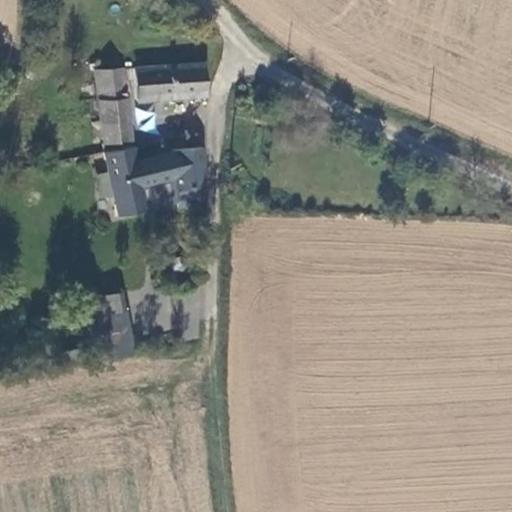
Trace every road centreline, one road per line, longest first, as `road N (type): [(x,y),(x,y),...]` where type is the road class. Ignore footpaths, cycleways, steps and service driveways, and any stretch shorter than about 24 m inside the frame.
road 1 (unclassified): [(242,48),(304,90),(511,186)]
road 2 (track): [(227,511),(213,302)]
